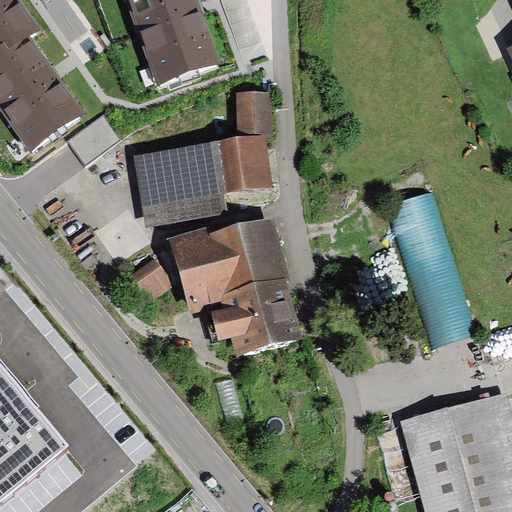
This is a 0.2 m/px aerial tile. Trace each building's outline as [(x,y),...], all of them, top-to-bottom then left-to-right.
[(0,0),(0,113),(31,157),(86,119),(57,79),(28,38),(40,29),(19,0),(0,0)] [(198,0),(127,0),(158,89),(222,67),(202,10),(198,0)] [(240,141),(267,137),(273,137),(272,94),(239,95),(240,141)] [(103,118),(71,141),(86,162),(118,140),(103,118)] [(138,156),(149,223),(230,211),(227,191),(274,184),(267,137),(240,141),(138,156)] [(435,351),(474,340),(435,200),(396,211),(435,351)] [(233,341),(237,357),(303,339),(287,281),(291,280),(275,221),(211,238),(209,231),(172,241),(192,316),(205,312),(214,346),(233,341)] [(366,242),(326,250),(330,274),(371,266),(366,242)] [(156,259),(132,276),(153,305),(177,287),(156,259)] [(0,508),(68,451),(50,429),(0,370),(0,508)] [(404,423),(427,511),(511,511),(511,416),(507,396),(404,423)]
